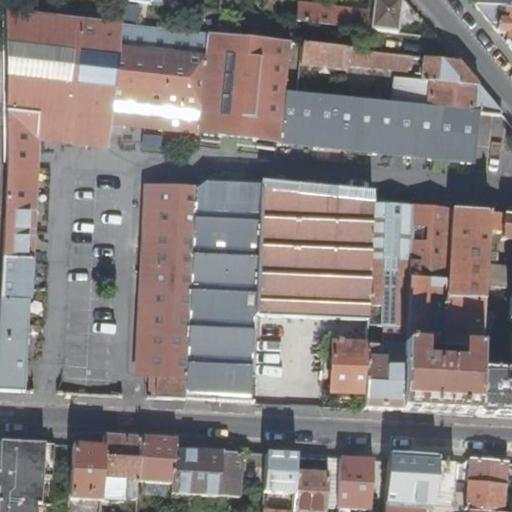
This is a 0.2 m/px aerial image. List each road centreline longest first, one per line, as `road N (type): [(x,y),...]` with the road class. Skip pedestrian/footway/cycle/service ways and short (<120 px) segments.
road 1 (residential): [(511,441),(0,415)]
road 2 (unclassified): [(427,0),(511,95)]
